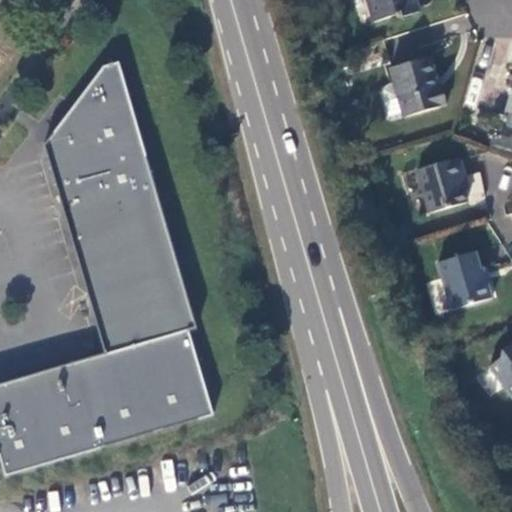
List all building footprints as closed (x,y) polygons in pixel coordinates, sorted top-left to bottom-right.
[(397,19),(420,12),(416,0),(365,0),(373,23),(397,16),(397,19)] [(428,58),(390,69),(404,118),(446,106),(440,87),(437,88),(428,58)] [(197,330),(118,64),(103,68),(43,147),(104,354),(0,384),(0,458),(6,477),(212,419),(187,333),(197,330)] [(459,158),(416,171),(429,214),(467,203),(459,178),(464,177),(459,158)] [(475,252),(437,264),(451,311),(492,299),(486,280),(483,280),(475,252)] [(511,396),(511,343),(502,351),(501,358),(490,367),(511,396)]
